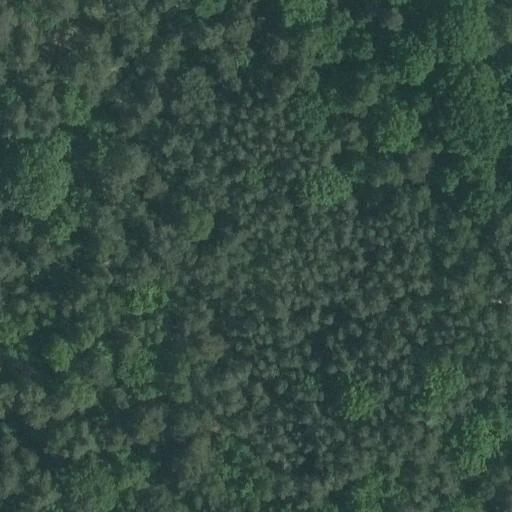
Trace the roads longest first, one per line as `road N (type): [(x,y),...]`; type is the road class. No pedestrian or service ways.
road 1 (unknown): [(0,353),(114,419),(217,511)]
road 2 (unknown): [(52,0),(0,113)]
